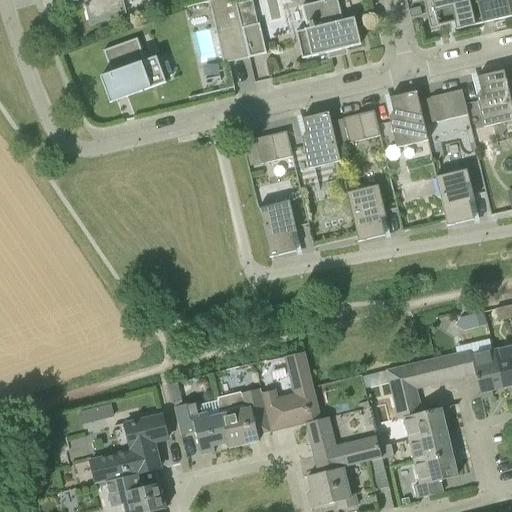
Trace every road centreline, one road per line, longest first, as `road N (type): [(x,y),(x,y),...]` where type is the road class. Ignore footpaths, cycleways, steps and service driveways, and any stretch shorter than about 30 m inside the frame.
road 1 (residential): [(511,234),(263,276),(243,257),(210,122)]
road 2 (residential): [(0,0),(59,143),(86,152),(210,122)]
road 3 (track): [(217,354),(511,285)]
road 4 (residential): [(210,122),(404,72)]
road 5 (residential): [(181,511),(176,482),(269,461),(286,468),(299,511)]
road 6 (track): [(171,367),(37,403)]
